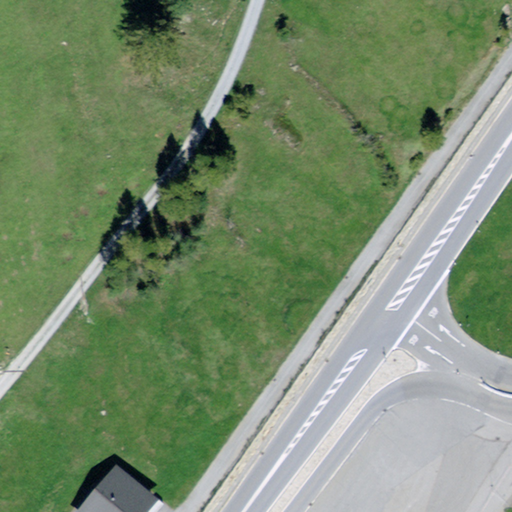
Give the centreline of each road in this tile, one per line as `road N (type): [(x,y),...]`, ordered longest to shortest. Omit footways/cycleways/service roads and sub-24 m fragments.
road 1 (primary): [(511,132),(242,511)]
road 2 (track): [(0,386),(201,127),(251,0)]
road 3 (primary): [(293,511),(371,406),(402,388),(447,387)]
